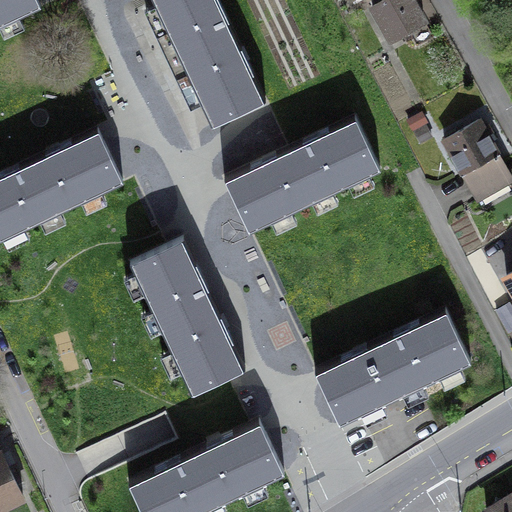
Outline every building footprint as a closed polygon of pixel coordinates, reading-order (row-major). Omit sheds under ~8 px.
[(42,0),(0,0),(0,25),(44,4),(42,0)] [(143,0),(137,3),(196,123),(264,90),(220,0),(143,0)] [(413,0),(382,0),(368,8),(388,45),(426,24),(413,0)] [(381,171),(355,114),(226,173),(252,230),(381,171)] [(511,181),(480,120),(443,139),(475,202),(511,183),(511,181)] [(97,122),(0,170),(0,238),(124,177),(97,122)] [(129,259),(187,383),(240,359),(183,235),(129,259)] [(511,251),(497,260),(511,286),(511,251)] [(472,367),(444,308),(318,367),(346,427),(472,367)] [(258,416),(133,475),(150,511),(217,511),(287,479),(258,416)] [(0,445),(0,510),(25,499),(0,445)] [(511,511),(511,493),(481,508),(482,511),(511,511)]
